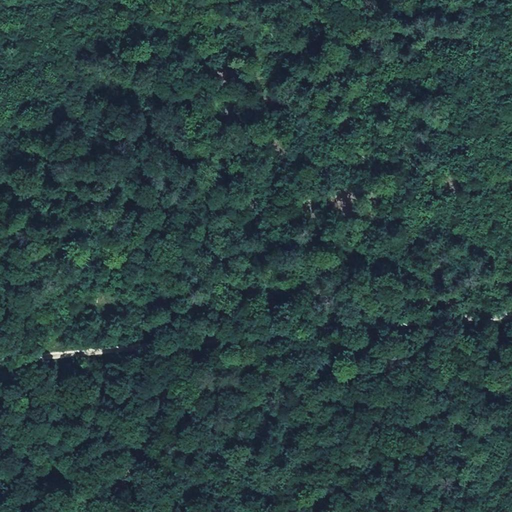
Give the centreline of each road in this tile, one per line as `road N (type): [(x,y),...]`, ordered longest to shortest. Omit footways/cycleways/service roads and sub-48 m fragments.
road 1 (track): [(511,313),(283,332)]
road 2 (track): [(103,511),(162,400),(168,342)]
road 3 (track): [(168,342),(0,358)]
